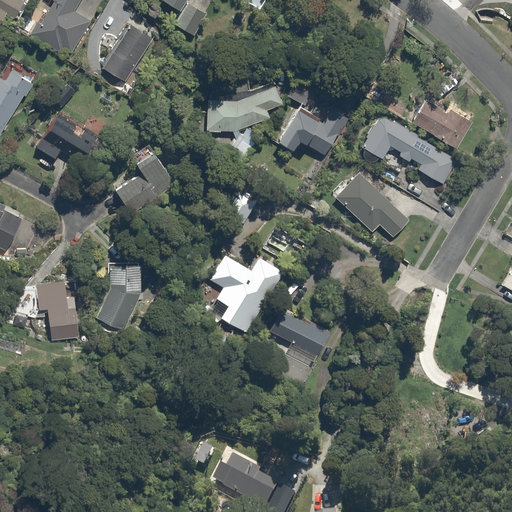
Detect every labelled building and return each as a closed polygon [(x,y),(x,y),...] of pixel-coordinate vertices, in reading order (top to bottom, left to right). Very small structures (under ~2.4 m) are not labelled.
[(0,0),(0,28),(16,0),(0,0)] [(50,0),(30,37),(67,58),(99,0),(50,0)] [(212,0),(186,0),(174,21),(192,32),(212,0)] [(126,15),(99,63),(123,77),(150,29),(126,15)] [(0,77),(0,136),(25,95),(26,96),(33,84),(11,72),(6,81),(0,77)] [(65,79),(52,96),(62,104),(76,87),(65,79)] [(234,127),(245,120),(280,97),(273,79),(238,93),(240,95),(205,94),(204,126),(234,127)] [(445,108),(420,93),(407,115),(454,143),(470,116),(448,103),(445,108)] [(323,150),(337,128),(346,113),(328,102),(319,116),(295,101),(274,133),(289,142),(295,132),(323,150)] [(360,142),(381,154),(388,142),(425,163),(422,169),(442,180),(456,156),(378,111),(360,142)] [(74,133),(79,124),(57,112),(37,148),(55,158),(60,148),(83,161),(98,136),(86,129),(81,138),(74,133)] [(175,183),(154,153),(136,165),(143,174),(117,191),(131,213),(175,183)] [(333,194),(368,230),(377,220),(390,233),(407,217),(360,168),(333,194)] [(225,210),(240,219),(254,197),(239,188),(225,210)] [(0,247),(6,250),(22,219),(3,210),(5,206),(0,203),(0,247)] [(246,329),(274,280),(282,266),(257,252),(249,265),(222,250),(207,275),(221,283),(214,294),(226,301),(218,314),(246,329)] [(511,260),(500,280),(511,287),(509,292),(511,294),(511,260)] [(98,317),(125,330),(141,294),(141,266),(111,266),(111,289),(98,317)] [(79,337),(74,298),(67,298),(65,282),(36,285),(39,310),(48,309),(52,340),(79,337)] [(315,359),(324,342),(331,329),(280,301),(267,325),(289,337),(286,343),(315,359)] [(286,361),(281,371),(302,383),(308,373),(286,361)] [(225,485),(224,486),(266,508),(280,483),(260,473),(262,469),(234,455),(227,467),(222,464),(214,479),(225,485)]
